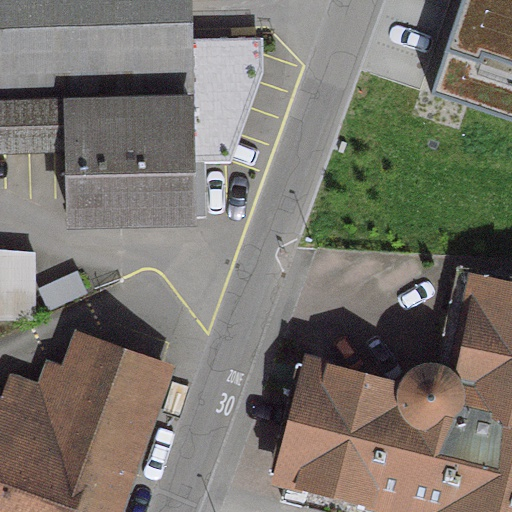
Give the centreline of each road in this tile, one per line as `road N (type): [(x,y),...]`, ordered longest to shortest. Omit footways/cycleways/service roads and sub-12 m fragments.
road 1 (residential): [(170,511),(355,0)]
road 2 (unknown): [(0,196),(255,279)]
